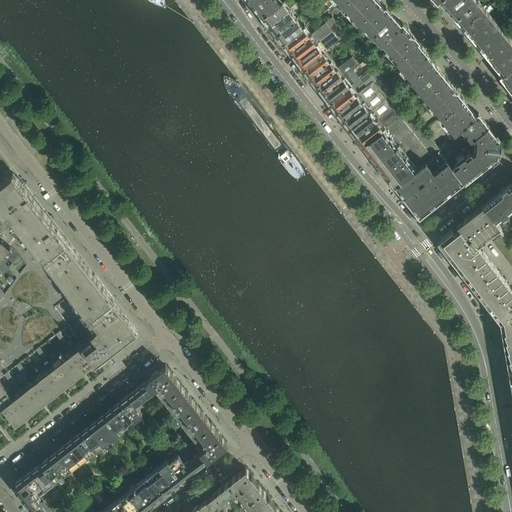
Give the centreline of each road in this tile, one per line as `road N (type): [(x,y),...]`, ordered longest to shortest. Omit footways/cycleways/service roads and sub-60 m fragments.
road 1 (tertiary): [(414,240),(224,0)]
road 2 (tertiary): [(511,511),(481,345),(414,240)]
road 3 (residential): [(168,338),(27,156)]
road 4 (residential): [(0,471),(168,338)]
road 5 (residential): [(511,126),(407,0)]
road 6 (residential): [(252,444),(168,338)]
road 7 (residential): [(414,240),(511,161)]
